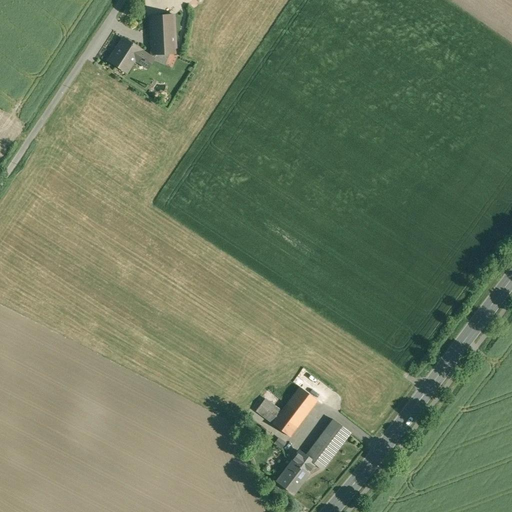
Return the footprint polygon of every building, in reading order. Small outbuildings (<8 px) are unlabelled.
[(174,15),(150,16),(151,35),(175,34),(174,15)] [(175,34),(151,35),(152,54),(157,54),(176,53),(175,34)] [(151,56),(123,39),(109,61),(127,73),(135,60),(148,68),(157,54),(152,54),(151,56)] [(300,387),(282,411),(265,399),(256,411),(272,423),(272,424),(290,437),(318,400),(300,387)] [(334,420),(306,456),(306,457),(315,464),(322,470),(350,432),(334,420)] [(285,443),(279,438),(275,443),(282,448),(285,443)] [(300,452),(285,471),(286,471),(277,482),(293,494),(292,493),(302,481),(303,481),(309,473),(308,473),(315,464),(306,457),(306,456),(300,452)]
